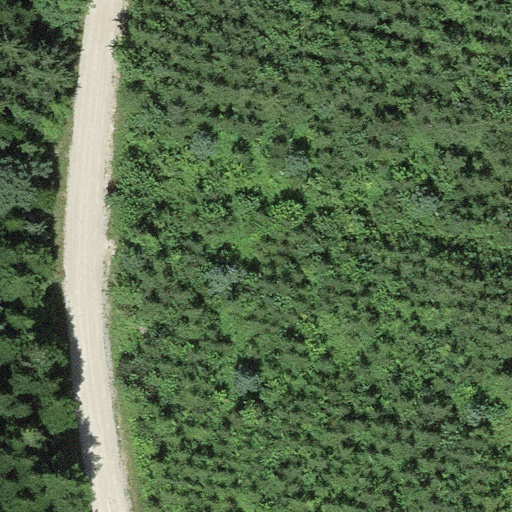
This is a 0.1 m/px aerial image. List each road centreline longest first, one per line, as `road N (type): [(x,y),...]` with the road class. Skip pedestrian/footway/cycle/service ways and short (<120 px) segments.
road 1 (track): [(102,511),(84,266),(90,158),(120,0)]
road 2 (track): [(90,158),(34,0)]
